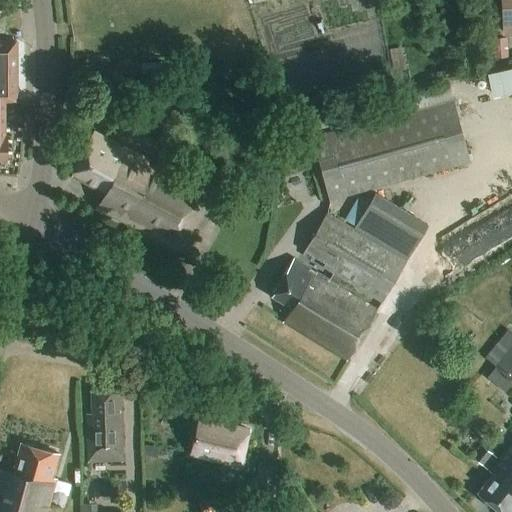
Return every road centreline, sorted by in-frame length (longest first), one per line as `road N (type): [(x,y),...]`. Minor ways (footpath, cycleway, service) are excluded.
road 1 (tertiary): [(33,220),(359,432),(442,511)]
road 2 (tertiary): [(42,0),(46,120),(33,220)]
road 3 (tertiary): [(33,220),(0,341)]
